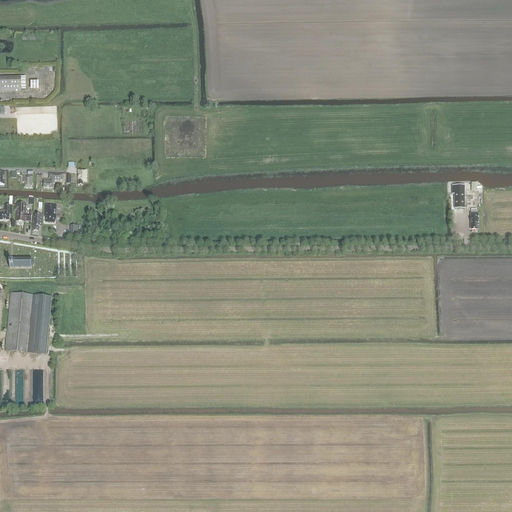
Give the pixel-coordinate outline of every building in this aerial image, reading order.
[(0,77),(0,92),(21,92),(21,77),(0,77)] [(31,81),(31,89),(39,89),(39,81),(31,81)] [(32,186),(33,171),(28,170),(28,177),(24,177),(24,182),(25,182),(25,188),(30,188),(30,186),(32,186)] [(79,179),(78,186),(83,186),(83,183),(86,183),(87,171),(78,171),(78,179),(79,179)] [(44,181),(43,189),(53,189),(53,184),(55,184),(55,181),(56,179),(66,180),(66,175),(63,175),(55,174),(55,178),(52,178),(51,181),(44,181)] [(464,209),(464,185),(452,186),(452,194),(454,194),(454,209),(464,209)] [(9,202),(9,205),(5,205),(5,210),(2,210),(0,210),(0,220),(9,220),(9,214),(11,214),(12,205),(12,202),(13,202),(13,197),(9,197),(9,202)] [(18,204),(17,205),(15,205),(15,210),(17,210),(16,222),(24,222),(25,221),(31,221),(32,212),(25,211),(26,204),(18,204)] [(45,205),(44,217),(46,217),(45,223),(54,223),(55,216),(56,216),(56,205),(45,205)] [(33,227),(33,231),(38,231),(39,227),(42,227),(43,216),(33,215),(33,226),(33,227)] [(78,226),(70,226),(70,234),(78,234),(78,226)] [(31,259),(10,259),(10,262),(9,262),(9,266),(10,266),(10,269),(31,269),(34,266),(34,262),(31,259)] [(5,351),(46,355),(51,297),(10,294),(5,351)]
